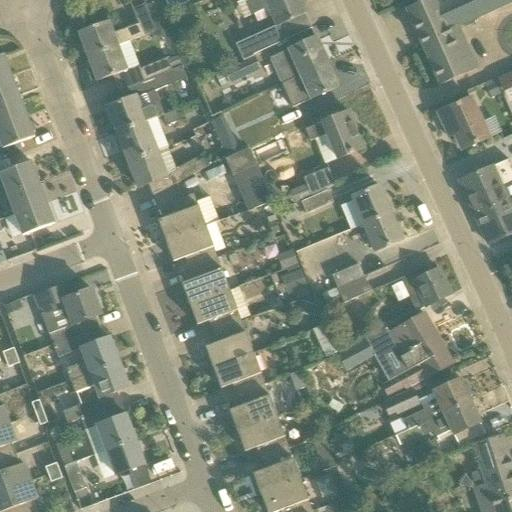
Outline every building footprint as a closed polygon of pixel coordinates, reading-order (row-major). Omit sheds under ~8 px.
[(266,33),(246,42),(238,45),(245,60),(253,56),(252,55),(291,37),(286,24),(307,15),(300,0),(245,0),(252,16),(254,15),(268,9),(272,17),(277,28),(266,32),(266,33)] [(511,0),(426,0),(407,9),(441,86),(476,70),(467,50),(459,53),(449,29),(511,0)] [(153,3),(145,7),(152,21),(160,18),(153,3)] [(156,31),(152,21),(145,7),(144,5),(133,10),(139,25),(113,35),(109,22),(80,33),(89,58),(117,47),(130,42),(145,37),(156,31)] [(301,77),(329,65),(317,38),(274,57),(271,59),(283,85),(301,77)] [(140,69),(130,42),(117,47),(89,58),(94,70),(88,72),(92,82),(97,80),(98,82),(117,75),(123,91),(141,84),(141,83),(163,75),(173,71),(172,69),(168,60),(167,59),(140,69)] [(0,81),(12,77),(5,56),(0,57),(0,81)] [(230,85),(253,75),(247,62),(225,72),(226,74),(230,84),(230,85)] [(329,65),(301,77),(307,90),(293,96),(298,106),(339,88),(329,65)] [(168,88),(166,83),(163,75),(141,83),(141,84),(123,91),(127,101),(110,108),(108,108),(118,133),(149,121),(149,122),(158,118),(159,118),(155,107),(142,113),(136,98),(145,94),(146,96),(157,92),(158,92),(168,88)] [(0,104),(20,97),(12,77),(0,81),(0,104)] [(0,127),(28,117),(20,97),(0,104),(0,127)] [(471,99),(438,114),(445,128),(451,126),(462,151),(490,139),(471,99)] [(163,117),(167,128),(181,123),(176,111),(163,117)] [(279,112),(257,125),(264,136),(286,124),(279,112)] [(364,149),(349,112),(306,130),(310,142),(328,135),(338,160),(364,149)] [(28,117),(0,127),(0,140),(3,150),(35,138),(28,117)] [(484,120),(488,135),(499,132),(494,117),(484,120)] [(168,148),(169,148),(158,118),(149,122),(149,121),(118,133),(129,163),(157,152),(160,151),(168,148)] [(232,135),(219,141),(221,146),(226,157),(239,151),(234,140),(232,135)] [(273,202),(257,165),(249,149),(226,159),(249,213),(273,202)] [(151,184),(167,178),(157,152),(129,163),(139,189),(149,185),(151,184)] [(176,184),(201,170),(208,167),(211,165),(207,158),(201,156),(195,159),(177,169),(170,173),(171,176),(176,184)] [(511,166),(509,159),(460,182),(476,218),(509,203),(508,202),(511,202),(511,201),(511,166)] [(0,174),(8,196),(40,184),(32,163),(0,174)] [(290,193),(294,203),(336,186),(329,169),(304,179),(307,185),(290,193)] [(15,216),(47,204),(40,184),(8,196),(15,216)] [(364,226),(391,215),(380,187),(353,198),(364,226)] [(329,191),(302,202),(307,215),(334,204),(329,191)] [(210,198),(198,203),(194,195),(166,205),(170,218),(159,222),(166,242),(207,227),(206,227),(219,222),(210,198)] [(511,201),(511,202),(508,202),(509,203),(476,218),(489,245),(511,234),(511,201)] [(47,204),(15,216),(23,237),(55,225),(47,204)] [(293,207),(283,211),(287,223),(297,219),(293,207)] [(391,215),(364,226),(375,253),(402,242),(391,215)] [(269,224),(267,225),(271,236),(280,233),(276,222),(277,221),(276,218),(268,221),(269,224)] [(190,270),(218,259),(207,227),(166,242),(174,263),(186,258),(190,270)] [(282,271),(298,264),(292,251),(277,257),(282,271)] [(230,290),(221,267),(229,264),(226,256),(218,259),(190,270),(194,281),(182,285),(190,305),(230,290)] [(337,288),(364,276),(359,265),(332,277),(337,288)] [(418,312),(427,308),(452,295),(439,270),(426,276),(423,269),(401,279),(418,312)] [(282,279),(289,296),(307,288),(300,271),(282,279)] [(364,276),(337,288),(344,304),(371,292),(364,276)] [(54,346),(100,329),(96,318),(102,316),(92,290),(71,298),(66,285),(37,296),(43,314),(42,315),(50,334),(54,346)] [(242,322),(242,321),(251,317),(240,288),(231,292),(230,290),(190,305),(198,326),(209,322),(213,332),(242,322)] [(6,307),(9,316),(19,312),(16,303),(6,307)] [(390,399),(428,378),(428,379),(453,365),(430,325),(424,314),(387,335),(408,371),(382,385),(390,399)] [(214,369),(254,353),(242,322),(213,332),(218,344),(206,348),(214,369)] [(326,325),(314,330),(326,358),(338,353),(326,325)] [(71,382),(120,363),(110,339),(105,341),(100,329),(54,346),(58,358),(82,349),(87,363),(67,370),(71,382)] [(346,372),(377,356),(368,339),(337,355),(346,372)] [(2,355),(5,362),(16,358),(13,351),(2,355)] [(266,385),(263,378),(254,353),(214,369),(221,389),(233,385),(237,396),(266,385)] [(16,358),(5,362),(7,370),(19,366),(16,358)] [(81,420),(121,404),(117,393),(129,389),(120,363),(71,382),(76,394),(96,387),(100,398),(77,407),(81,420)] [(301,373),(291,377),(297,393),(307,389),(301,373)] [(471,403),(469,399),(463,387),(460,380),(434,393),(437,400),(423,406),(426,412),(404,422),(408,431),(419,426),(471,403)] [(237,432),(278,417),(266,385),(237,396),(241,407),(230,412),(237,432)] [(463,387),(469,399),(472,396),(468,386),(463,387)] [(415,392),(384,407),(388,417),(396,414),(420,403),(415,392)] [(32,404),(36,415),(44,412),(40,401),(32,404)] [(471,403),(419,426),(424,436),(434,431),(437,437),(451,430),(454,436),(481,424),(471,403)] [(107,451),(136,441),(127,416),(126,416),(121,404),(81,420),(86,431),(98,426),(107,451)] [(0,428),(11,425),(5,408),(1,409),(0,405),(0,428)] [(48,424),(44,412),(36,415),(40,426),(48,424)] [(261,459),(289,448),(278,417),(237,432),(245,453),(257,448),(261,459)] [(18,441),(11,425),(0,428),(0,461),(18,455),(14,443),(18,441)] [(323,472),(336,467),(324,436),(312,440),(323,472)] [(487,485),(495,511),(511,511),(511,466),(503,437),(474,447),(482,471),(471,474),(476,489),(487,485)] [(107,451),(116,476),(145,466),(136,441),(107,451)] [(436,441),(412,450),(417,464),(441,454),(436,441)] [(60,445),(58,446),(57,446),(62,461),(65,467),(74,464),(65,443),(60,445)] [(332,453),(337,461),(346,456),(341,447),(332,453)] [(261,495),(301,480),(289,448),(261,459),(265,471),(254,475),(261,495)] [(0,493),(33,481),(26,465),(22,466),(18,455),(0,461),(0,493)] [(77,463),(74,464),(65,467),(74,493),(87,489),(77,463)] [(49,476),(60,472),(57,464),(46,469),(49,476)] [(375,484),(379,471),(368,468),(364,480),(375,484)] [(60,472),(49,476),(51,484),(63,479),(60,472)] [(280,511),(312,511),(313,511),(301,480),(261,495),(267,511),(279,511),(281,511),(280,511)] [(39,499),(33,481),(0,493),(0,511),(39,511),(35,501),(39,499)]
